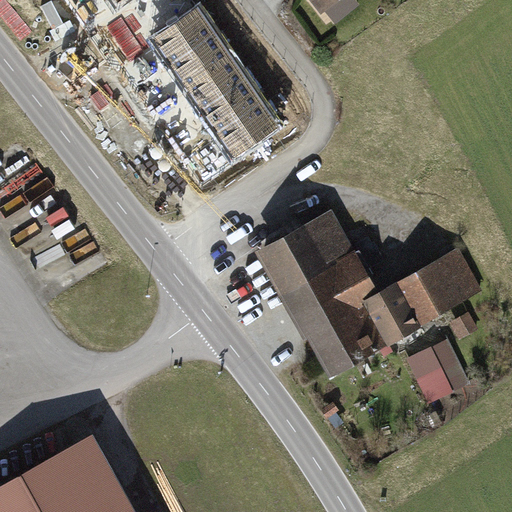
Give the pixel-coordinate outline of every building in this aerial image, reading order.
[(132,0),(109,0),(117,11),(132,0)] [(312,0),(326,17),(346,0),(312,0)] [(281,128),(199,7),(154,37),(236,158),(281,128)] [(337,210),(261,253),(335,382),(490,294),(464,248),(385,294),(337,210)] [(471,315),(453,324),(462,342),(480,332),(471,315)] [(453,340),(409,359),(428,404),(473,385),(453,340)] [(135,511),(95,439),(0,490),(0,511),(135,511)]
